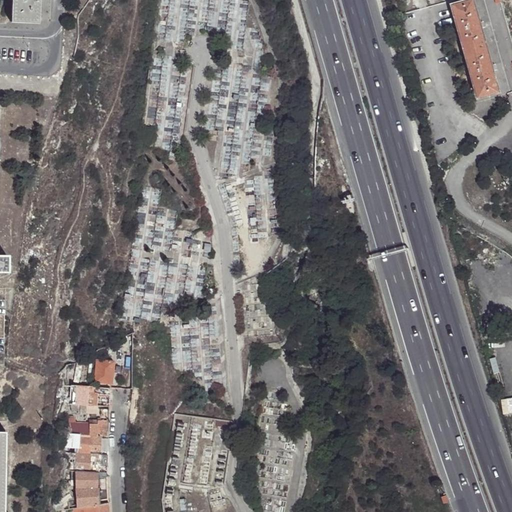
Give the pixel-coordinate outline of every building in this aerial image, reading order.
[(12,0),(11,22),(39,24),(39,0),(12,0)] [(481,100),(502,93),(476,0),(471,0),(454,5),(481,100)] [(508,114),(502,93),(481,100),(487,120),(508,114)] [(110,383),(113,361),(96,359),(93,381),(110,383)] [(69,385),(69,403),(85,404),(86,386),(69,385)] [(98,401),(108,402),(108,394),(98,393),(98,401)] [(85,404),(69,403),(68,410),(85,411),(85,410),(85,404)] [(69,423),(68,433),(70,433),(78,434),(89,435),(96,435),(97,435),(98,423),(69,423)] [(78,453),(89,453),(89,435),(78,434),(78,453)] [(97,435),(96,435),(95,450),(107,450),(107,441),(107,436),(104,436),(97,435)] [(73,467),(73,470),(75,471),(89,471),(90,454),(89,453),(78,453),(75,453),(74,453),(74,456),(73,467)] [(107,454),(94,454),(93,469),(107,469),(107,454)] [(75,471),(77,507),(96,504),(96,500),(95,472),(89,471),(75,471)] [(95,472),(96,500),(107,499),(107,473),(95,472)] [(96,511),(108,511),(107,503),(96,504),(96,511)]
